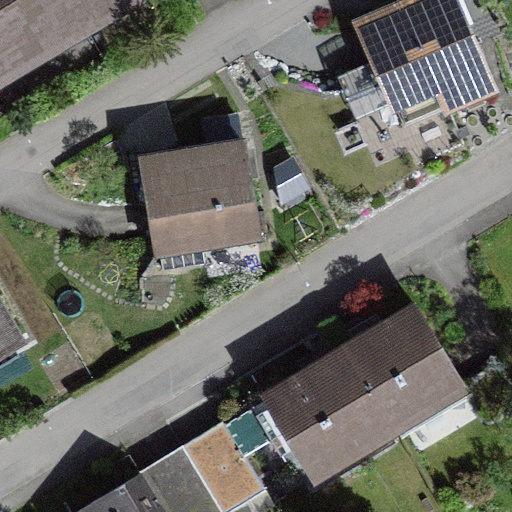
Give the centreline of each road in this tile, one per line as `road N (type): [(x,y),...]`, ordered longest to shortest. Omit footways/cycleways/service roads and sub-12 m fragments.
road 1 (residential): [(0,475),(511,169)]
road 2 (residential): [(284,0),(0,169)]
